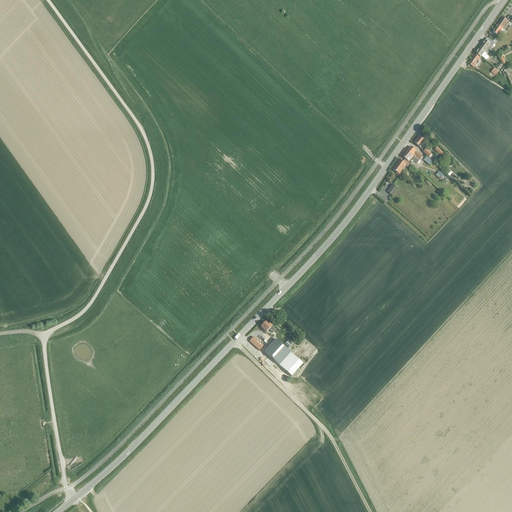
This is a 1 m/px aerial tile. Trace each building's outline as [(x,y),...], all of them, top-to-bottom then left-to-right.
[(498,36),(508,22),(502,18),(492,32),(498,36)] [(491,49),(490,48),(493,44),(492,43),(487,39),(485,42),(476,55),(481,58),(485,53),(487,54),(491,49)] [(478,61),(480,59),(475,55),(469,64),(477,70),(477,69),(475,68),(477,65),(479,62),(478,61)] [(431,160),(433,157),(422,146),(425,143),(419,137),(414,143),(423,151),(423,152),(431,160)] [(411,147),(403,157),(408,162),(409,163),(412,160),(417,164),(423,157),(411,147)] [(410,165),(409,164),(405,161),(403,163),(400,161),(393,170),(397,173),(396,174),(399,176),(406,166),(407,168),(410,165)] [(387,192),(393,196),(399,189),(393,184),(387,192)] [(265,322),(261,327),(266,333),(269,330),(273,334),(276,330),(270,324),(269,325),(265,322)] [(249,342),(259,350),(263,346),(253,337),(249,342)] [(276,340),(264,352),(279,366),(290,353),(276,340)] [(290,353),(279,366),(291,377),(303,364),(290,353)]
